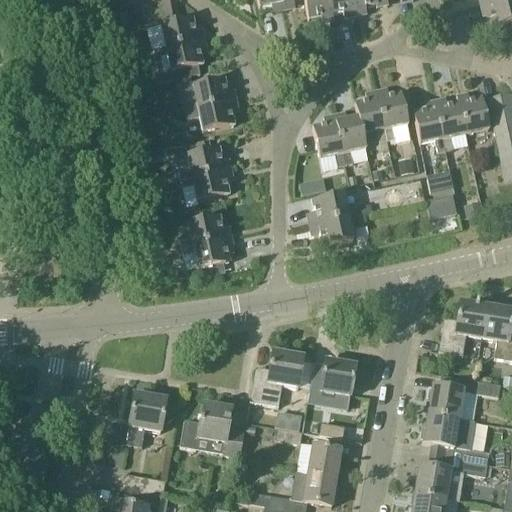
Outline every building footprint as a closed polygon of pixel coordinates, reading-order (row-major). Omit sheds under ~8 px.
[(124,0),(100,5),(103,17),(126,12),(127,12),(124,0)] [(279,0),(255,0),(258,11),(270,9),(271,13),(282,11),(279,0)] [(303,0),(279,0),(282,11),(293,9),(293,4),(303,2),(304,2),(303,0)] [(303,0),(304,2),(303,2),(308,22),(320,20),(321,24),(333,22),(331,17),(327,0),(303,0)] [(327,0),(331,17),(342,15),(343,19),(354,17),(350,0),(327,0)] [(373,0),(350,0),(354,17),(365,15),(365,10),(375,8),(373,0)] [(511,0),(481,0),(484,9),(511,1),(511,0)] [(174,1),(162,4),(167,27),(179,24),(174,1)] [(511,1),(484,9),(486,20),(491,19),(494,31),(507,27),(509,37),(511,36),(511,1)] [(162,4),(150,6),(156,30),(160,29),(167,27),(162,4)] [(139,9),(144,32),(156,30),(150,6),(139,9)] [(127,12),(126,12),(132,35),(144,32),(139,9),(127,12)] [(165,51),(201,43),(199,32),(194,33),(191,22),(179,24),(167,27),(160,29),(165,51)] [(190,70),(201,68),(199,56),(204,55),(201,43),(165,51),(153,53),(160,86),(192,80),(190,70)] [(132,91),(130,82),(121,84),(123,93),(132,91)] [(184,108),(185,115),(233,104),(230,94),(226,95),(223,83),(191,90),(195,105),(184,108)] [(407,128),(400,97),(388,99),(387,95),(376,97),(386,145),(389,144),(390,149),(412,144),(411,140),(409,140),(407,128)] [(376,97),(365,99),(366,104),(354,107),(357,121),(362,138),(376,135),(379,146),(386,145),(376,97)] [(490,115),(511,110),(511,105),(510,97),(487,102),(490,115)] [(481,102),(469,104),(468,100),(456,102),(457,107),(464,138),(487,133),(481,102)] [(231,117),(235,116),(233,104),(185,115),(187,123),(198,120),(202,136),(233,129),(231,117)] [(457,107),(446,109),(445,104),(434,107),(445,154),(452,152),(450,141),(464,138),(457,107)] [(445,154),(434,107),(423,109),(424,114),(412,116),(419,147),(434,144),(437,156),(445,154)] [(511,110),(490,115),(492,127),(511,122),(511,110)] [(357,121),(346,124),(345,119),(334,121),(345,169),(353,167),(350,155),(365,152),(362,138),(357,121)] [(334,121),(323,123),(324,128),(312,131),(319,162),(334,159),(336,171),(345,169),(334,121)] [(511,122),(492,127),(495,139),(511,134),(511,122)] [(511,134),(495,139),(497,150),(511,147),(511,134)] [(511,147),(497,150),(500,162),(511,159),(511,147)] [(225,162),(220,164),(218,152),(186,158),(189,173),(178,176),(179,184),(228,174),(225,162)] [(511,159),(500,162),(502,174),(511,171),(511,159)] [(413,176),(410,161),(397,164),(400,179),(413,176)] [(511,171),(502,174),(505,186),(511,184),(511,171)] [(374,183),(382,182),(380,173),(372,174),(374,183)] [(228,174),(179,184),(181,192),(193,190),(196,204),(228,198),(225,186),(230,185),(228,174)] [(445,178),(431,181),(434,194),(448,191),(445,178)] [(357,188),(355,179),(347,181),(349,190),(357,188)] [(306,186),(299,188),(301,200),(313,198),(311,189),(306,186)] [(359,218),(357,210),(346,213),(342,198),(311,204),(313,216),(309,217),(311,229),(359,218)] [(452,199),(425,205),(429,223),(455,218),(452,199)] [(482,218),(481,217),(479,205),(463,209),(463,212),(458,213),(461,224),(482,218)] [(359,218),(311,229),(313,239),(318,238),(321,250),(352,244),(349,229),(361,226),(359,218)] [(226,230),(221,231),(218,220),(187,226),(190,242),(178,244),(180,252),(228,242),(226,230)] [(228,242),(180,252),(182,260),(194,257),(197,272),(228,265),(226,254),(230,253),(228,242)] [(486,311),(477,309),(477,307),(474,306),(474,308),(459,305),(455,330),(442,328),(437,356),(462,359),(465,339),(481,341),(486,311)] [(486,311),(481,341),(497,344),(494,362),(511,365),(511,339),(508,339),(511,316),(511,314),(511,315),(486,311)] [(282,389),(297,392),(302,360),(271,355),(267,380),(254,378),(249,406),(278,411),(282,389)] [(419,367),(428,368),(429,360),(420,358),(419,367)] [(354,369),(324,364),(319,395),(333,398),(331,410),(346,412),(354,369)] [(499,389),(441,379),(439,391),(431,389),(426,419),(458,424),(463,396),(497,402),(499,389)] [(511,380),(503,379),(502,389),(511,391),(511,389),(511,380)] [(7,386),(8,385),(8,384),(0,385),(0,412),(13,410),(13,408),(12,409),(7,386)] [(165,403),(164,403),(135,398),(135,397),(133,397),(125,449),(141,451),(144,433),(160,436),(165,403)] [(230,414),(203,409),(200,424),(199,424),(198,427),(183,425),(179,451),(195,454),(196,445),(223,449),(221,459),(239,462),(243,437),(227,434),(230,414)] [(299,435),(302,419),(277,413),(274,430),(299,435)] [(422,447),(465,454),(464,466),(486,470),(488,457),(469,453),(473,426),(458,424),(426,419),(422,447)] [(319,427),(305,425),(304,435),(318,437),(319,427)] [(344,432),(320,428),(318,439),(342,443),(344,432)] [(245,429),(244,438),(254,440),(255,430),(245,429)] [(301,436),(277,432),(275,445),(299,449),(301,436)] [(340,454),(311,450),(306,478),(335,482),(340,454)] [(495,458),(496,471),(497,471),(509,470),(509,458),(495,458)] [(464,466),(462,477),(462,478),(484,482),(486,470),(464,466)] [(458,505),(461,491),(447,489),(450,474),(418,469),(413,498),(445,504),(445,503),(458,505)] [(297,476),(294,476),(290,504),(250,497),(248,508),(264,511),(265,511),(270,511),(296,511),(298,505),(330,511),(335,482),(306,478),(297,476)] [(162,502),(164,485),(120,478),(117,494),(142,498),(162,502)] [(164,511),(166,503),(162,502),(142,498),(140,511),(115,507),(114,511),(164,511)] [(443,511),(445,504),(413,498),(410,511),(443,511)]
